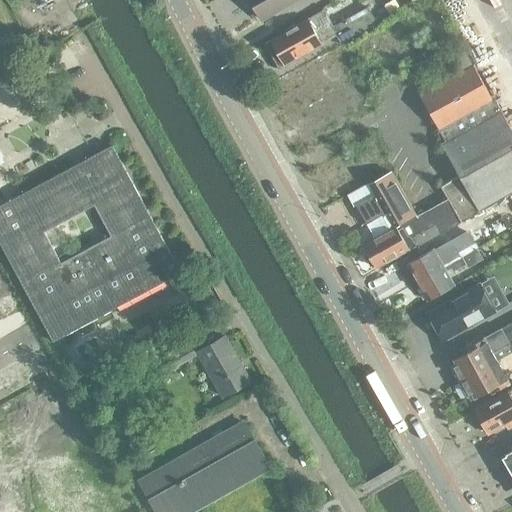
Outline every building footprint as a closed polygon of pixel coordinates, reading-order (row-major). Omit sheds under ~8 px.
[(295,0),(249,0),(261,20),(295,0)] [(278,68),(320,44),(336,36),(341,44),(377,24),(368,7),(332,27),(323,10),(264,44),(278,68)] [(440,185),(447,199),(460,222),(479,212),(511,193),(511,129),(495,98),(493,100),(473,64),(419,94),(445,141),(441,143),(459,175),(440,185)] [(86,160),(91,169),(79,175),(74,166),(23,194),(28,203),(16,209),(11,200),(0,205),(0,242),(53,341),(180,273),(112,146),(86,160)] [(375,238),(362,245),(367,253),(365,256),(370,266),(374,265),(375,267),(393,258),(395,258),(401,255),(402,253),(409,249),(396,226),(415,216),(390,172),(369,183),(375,194),(356,205),(375,238)] [(417,282),(476,248),(470,238),(456,247),(457,249),(441,259),(434,249),(429,250),(406,264),(417,282)] [(427,300),(456,284),(450,274),(465,265),(468,268),(483,259),(476,248),(417,282),(427,300)] [(442,340),(495,311),(494,310),(480,285),(428,314),(442,340)] [(456,364),(451,367),(459,382),(498,360),(511,352),(511,347),(501,329),(465,348),(467,352),(453,359),(456,364)] [(225,336),(195,353),(221,398),(251,382),(225,336)] [(498,360),(459,382),(467,396),(472,394),(475,398),(489,390),(491,394),(510,383),(498,360)] [(511,387),(474,408),(488,433),(505,424),(508,428),(511,425),(511,387)] [(187,450),(188,453),(138,481),(154,511),(190,511),(270,468),(244,421),(223,433),(222,431),(187,450)] [(511,475),(511,449),(501,456),(511,475)]
